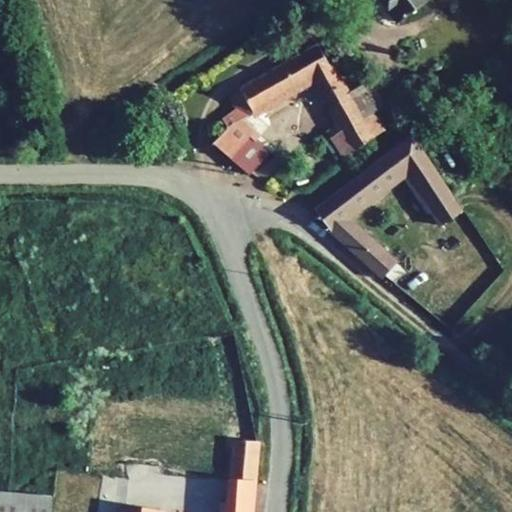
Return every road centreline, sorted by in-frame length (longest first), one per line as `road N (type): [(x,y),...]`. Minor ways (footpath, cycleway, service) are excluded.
road 1 (residential): [(272,511),(279,442),(273,382),(214,208),(158,178),(0,174)]
road 2 (track): [(214,208),(265,213),(351,261),(511,394)]
